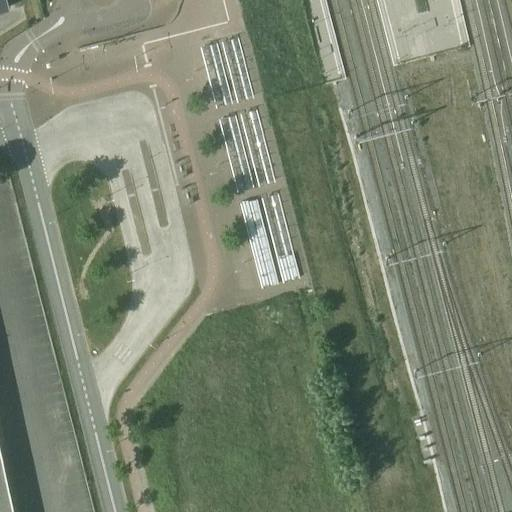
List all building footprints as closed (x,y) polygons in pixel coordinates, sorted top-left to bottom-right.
[(0,0),(0,10),(11,7),(8,0),(0,0)] [(222,42),(237,104),(254,99),(239,38),(222,42)] [(200,47),(216,109),(233,105),(218,43),(200,47)] [(257,110),(240,114),(258,187),(275,183),(257,110)] [(236,115),(219,120),(237,193),(254,188),(236,115)] [(261,198),(282,284),(299,279),(278,194),(261,198)] [(239,203),(261,289),(278,285),(257,199),(239,203)] [(230,412),(242,454),(254,451),(249,431),(286,421),(280,398),(230,412)] [(0,511),(13,511),(0,449),(0,511)]
